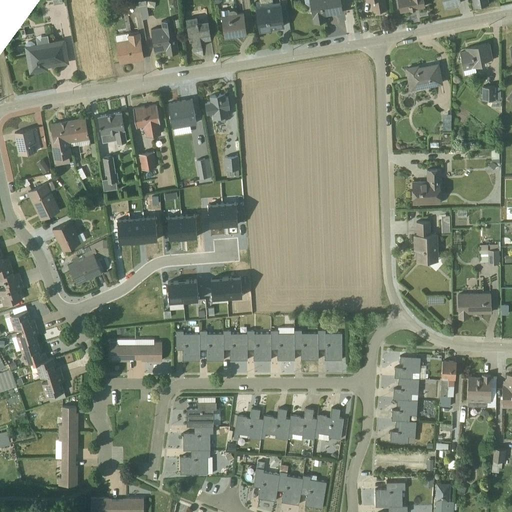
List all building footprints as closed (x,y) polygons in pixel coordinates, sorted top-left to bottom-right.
[(145,0),(132,3),(134,12),(140,11),(141,20),(148,18),(145,0)] [(303,0),(304,3),(308,6),(310,6),(314,23),(324,21),(323,16),(341,12),(339,0),(303,0)] [(372,12),(386,10),(384,0),(364,0),(365,1),(370,1),(372,12)] [(424,6),(422,0),(397,0),(399,12),(414,9),(414,8),(424,6)] [(256,8),(259,32),(270,30),(270,28),(282,26),(279,5),(256,8)] [(223,38),(246,35),(243,13),(237,14),(235,11),(233,10),(230,10),(228,12),(227,15),(227,9),(219,10),(220,16),(221,16),(223,38)] [(196,18),(185,19),(188,40),(191,40),(193,50),(201,49),(201,48),(200,40),(210,38),(207,22),(197,23),(196,18)] [(154,52),(168,50),(169,54),(177,53),(174,28),(179,27),(178,19),(173,20),(173,19),(160,21),(161,27),(150,29),(154,52)] [(127,33),(115,35),(119,63),(142,59),(138,33),(127,35),(127,33)] [(25,45),(30,72),(46,69),(45,66),(67,63),(62,39),(34,45),(34,43),(31,41),(27,42),(25,45)] [(459,53),(463,70),(484,65),(484,61),(491,59),(488,43),(467,48),(467,51),(459,53)] [(417,66),(406,69),(410,90),(434,85),(433,80),(440,79),(437,64),(417,68),(417,66)] [(495,87),(481,86),(481,100),(495,100),(495,87)] [(219,123),(224,123),(225,121),(224,117),(228,116),(227,109),(229,108),(227,97),(221,98),(220,94),(219,94),(217,94),(216,94),(214,94),(213,95),(209,96),(210,102),(204,103),(206,114),(212,113),(213,119),(216,118),(217,122),(219,123)] [(172,127),(196,123),(191,99),(168,103),(172,127)] [(144,106),(132,108),(136,127),(143,126),(145,136),(160,133),(158,124),(159,123),(156,105),(148,106),(148,107),(144,107),(144,106)] [(116,143),(126,141),(121,112),(98,116),(102,142),(115,139),(116,139),(116,143)] [(442,114),(442,130),(450,130),(450,114),(442,114)] [(78,146),(89,144),(84,118),(66,121),(70,146),(78,145),(78,146)] [(56,165),(69,162),(68,156),(71,156),(72,155),(69,142),(66,121),(51,124),(53,134),(49,135),(53,159),(55,159),(56,165)] [(14,132),(19,155),(36,151),(31,129),(36,128),(35,128),(14,132)] [(487,165),(493,169),(496,166),(496,165),(498,165),(498,163),(500,163),(500,161),(498,161),(498,148),(490,148),(490,161),(487,165)] [(138,154),(141,169),(156,167),(153,151),(138,154)] [(115,172),(112,156),(102,157),(105,175),(106,175),(107,179),(101,180),(103,191),(116,189),(115,181),(118,181),(116,172),(115,172)] [(237,156),(224,157),(225,170),(234,170),(235,177),(239,177),(237,156)] [(211,176),(208,158),(195,160),(199,178),(211,176)] [(49,170),(42,159),(35,163),(42,174),(49,170)] [(440,181),(440,169),(426,169),(426,181),(411,182),(412,204),(439,203),(439,181),(440,181)] [(55,188),(51,180),(27,192),(40,219),(59,210),(50,191),(55,188)] [(91,204),(88,198),(82,201),(85,206),(91,204)] [(235,202),(221,203),(223,225),(237,224),(235,202)] [(209,226),(223,225),(221,203),(207,204),(209,226)] [(195,215),(181,216),(182,238),(187,238),(187,237),(196,237),(195,215)] [(177,239),(182,238),(181,216),(167,217),(168,239),(177,238),(177,239)] [(130,242),(145,241),(145,240),(143,218),(129,219),(130,242)] [(155,218),(143,218),(145,240),(156,240),(155,218)] [(129,219),(117,220),(118,242),(130,242),(129,219)] [(71,221),(52,229),(55,237),(56,237),(63,250),(80,242),(71,221)] [(415,245),(416,261),(437,261),(437,234),(430,234),(429,221),(416,222),(416,235),(413,235),(413,244),(415,245)] [(452,232),(453,252),(460,251),(460,232),(452,232)] [(110,256),(110,240),(102,240),(102,239),(82,249),(83,253),(71,259),(73,262),(67,265),(76,284),(102,272),(96,260),(103,256),(110,256)] [(479,244),(479,262),(488,262),(488,265),(498,264),(498,260),(500,260),(499,242),(497,242),(497,244),(489,244),(489,250),(487,250),(487,244),(479,244)] [(0,267),(10,265),(8,258),(2,260),(0,252),(0,267)] [(5,285),(21,280),(18,273),(13,275),(10,265),(0,267),(0,283),(4,283),(5,285)] [(112,269),(103,272),(107,282),(116,278),(112,269)] [(240,276),(225,277),(226,297),(241,296),(240,276)] [(211,298),(226,297),(225,277),(210,278),(211,298)] [(196,279),(181,281),(183,301),(198,299),(196,279)] [(0,289),(0,297),(3,305),(21,299),(18,289),(23,287),(21,280),(5,285),(6,288),(0,289)] [(168,302),(183,301),(181,281),(167,282),(168,302)] [(457,293),(458,318),(467,318),(467,313),(490,312),(489,292),(457,293)] [(427,297),(427,306),(443,305),(443,297),(427,297)] [(22,331),(36,326),(33,320),(30,321),(27,310),(9,316),(4,318),(8,331),(14,329),(14,330),(21,328),(22,331)] [(16,336),(20,350),(38,344),(34,334),(38,333),(36,326),(22,331),(23,333),(16,336)] [(183,330),(175,330),(175,349),(182,349),(182,360),(199,360),(200,349),(199,333),(183,333),(183,330)] [(206,360),(223,360),(223,349),(223,333),(206,333),(206,330),(200,330),(199,333),(200,349),(205,349),(206,360)] [(230,330),(223,330),(223,333),(223,349),(229,349),(229,360),(247,360),(247,349),(246,333),(230,333),(230,330)] [(253,330),(246,330),(246,333),(247,349),(253,349),(253,360),(270,360),(270,349),(270,333),(253,333),(253,330)] [(277,360),(294,360),(294,349),(294,333),(277,333),(277,330),(270,330),(270,333),(270,349),(276,349),(277,360)] [(301,330),(294,330),(294,333),(294,349),(300,349),(300,360),(318,360),(318,349),(318,333),(301,333),(301,330)] [(324,359),(341,359),(341,333),(325,333),(324,330),(318,330),(318,333),(318,349),(324,349),(324,359)] [(109,342),(109,360),(126,360),(126,358),(135,358),(135,339),(116,339),(116,342),(109,342)] [(153,339),(135,339),(135,358),(144,358),(144,360),(161,360),(161,341),(153,341),(153,339)] [(38,344),(20,350),(25,363),(32,361),(33,364),(46,359),(44,353),(41,354),(38,344)] [(395,355),(393,377),(418,379),(424,379),(425,368),(419,368),(419,357),(395,355)] [(47,378),(61,373),(59,367),(56,368),(52,358),(35,364),(39,378),(46,375),(47,378)] [(439,406),(450,406),(450,396),(453,396),(455,361),(442,360),(438,406),(439,406)] [(0,390),(16,386),(10,368),(0,371),(0,390)] [(63,380),(61,373),(47,378),(48,381),(41,383),(46,397),(47,397),(49,402),(65,397),(63,391),(60,381),(63,380)] [(511,373),(506,373),(506,380),(502,380),(501,407),(511,407),(511,373)] [(482,378),(468,377),(467,406),(495,406),(496,376),(490,376),(490,375),(482,375),(482,378)] [(393,377),(392,399),(416,400),(418,379),(393,377)] [(392,399),(390,420),(415,422),(416,400),(392,399)] [(186,409),(186,426),(194,426),(212,426),(212,409),(216,409),(215,403),(197,403),(197,409),(186,409)] [(58,432),(77,432),(77,415),(75,415),(75,406),(61,406),(61,424),(58,424),(58,432)] [(233,438),(237,438),(238,434),(238,433),(248,435),(248,437),(260,439),(260,438),(262,419),(258,418),(259,409),(251,408),(250,417),(246,417),(246,416),(236,415),(233,438)] [(289,418),(285,418),(286,409),(278,408),(276,418),(273,417),(273,416),(263,414),(262,419),(260,438),(264,438),(264,433),(275,434),(275,437),(286,439),(287,437),(289,418)] [(287,437),(301,439),(301,437),(313,438),(313,437),(316,418),(311,418),(312,409),(304,408),(303,417),(299,417),(299,416),(290,415),(289,418),(287,437)] [(317,438),(327,440),(328,437),(340,438),(343,418),(338,417),(339,409),(331,408),(330,417),(326,417),(326,416),(317,414),(316,418),(313,437),(317,438)] [(390,420),(390,441),(413,443),(415,422),(390,420)] [(183,433),(183,450),(190,450),(209,450),(209,433),(212,433),(212,426),(194,426),(194,432),(183,433)] [(0,446),(9,445),(9,444),(6,432),(0,433),(0,446)] [(61,458),(74,458),(75,450),(76,450),(77,432),(58,432),(58,440),(55,440),(55,458),(61,458)] [(447,450),(448,444),(436,443),(435,449),(439,449),(438,456),(445,457),(446,450),(447,450)] [(493,448),(491,471),(498,472),(498,467),(501,467),(501,461),(504,462),(505,449),(493,448)] [(179,456),(179,474),(206,473),(206,457),(209,456),(209,450),(190,450),(190,456),(179,456)] [(58,485),(76,485),(76,467),(74,467),(74,458),(61,458),(61,477),(60,477),(57,477),(58,485)] [(259,487),(257,498),(275,501),(278,474),(262,471),(264,462),(257,461),(253,486),(259,487)] [(286,472),(279,471),(276,490),(283,491),(281,502),(298,504),(302,478),(286,475),(286,472)] [(304,505),(321,508),(326,482),(315,480),(316,476),(310,475),(310,476),(302,475),(300,493),(306,494),(304,505)] [(404,489),(404,482),(386,482),(386,489),(374,489),(375,506),(388,506),(401,506),(401,489),(404,489)] [(434,501),(432,511),(452,511),(453,501),(449,501),(450,483),(435,482),(434,501)] [(466,487),(459,484),(455,492),(462,495),(466,487)] [(90,498),(90,511),(116,511),(116,500),(108,500),(108,498),(90,498)] [(125,500),(116,500),(116,511),(142,511),(143,498),(125,498),(125,500)]
